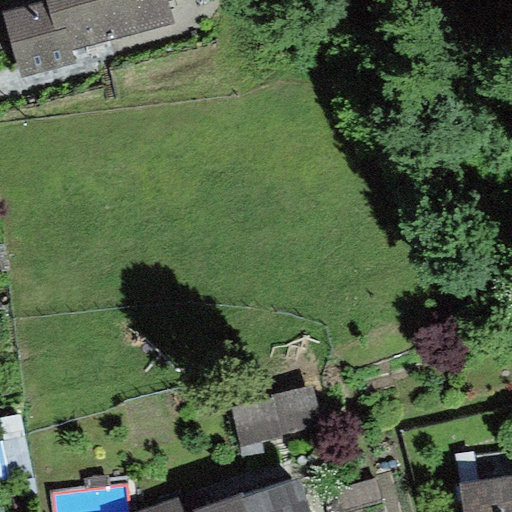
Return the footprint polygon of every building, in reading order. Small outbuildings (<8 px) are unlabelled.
[(169,0),(4,0),(24,72),(75,58),(71,42),(173,15),(169,0)] [(312,379),(230,401),(242,445),(324,422),(312,379)] [(322,511),(305,459),(146,511),(322,511)] [(511,511),(511,464),(461,471),(466,511),(511,511)] [(377,474),(339,485),(345,506),(383,495),(377,474)]
